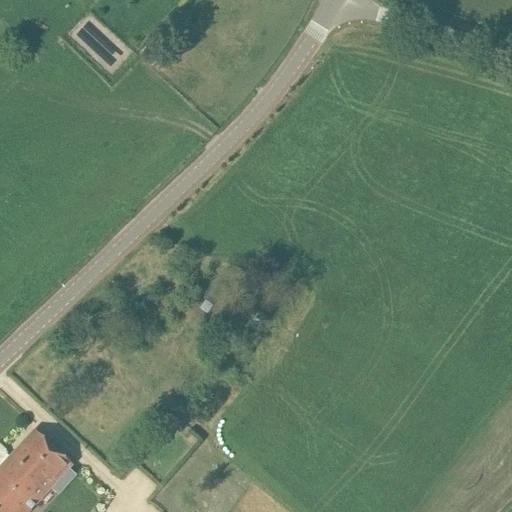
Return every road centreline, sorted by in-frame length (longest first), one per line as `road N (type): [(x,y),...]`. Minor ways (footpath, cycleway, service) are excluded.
road 1 (unclassified): [(0,363),(241,132),(336,0)]
road 2 (unclassified): [(511,55),(341,0)]
